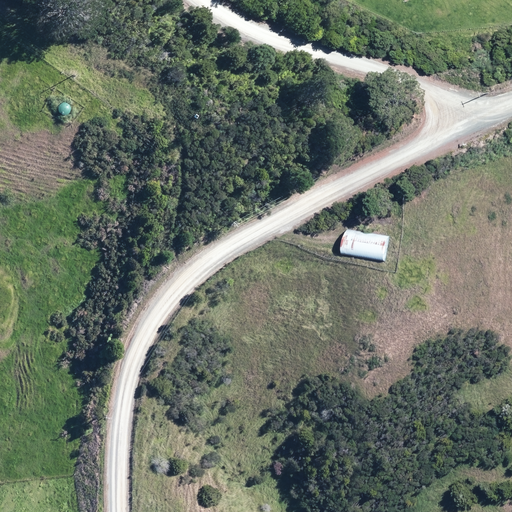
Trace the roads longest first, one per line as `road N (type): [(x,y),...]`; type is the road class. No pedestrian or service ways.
road 1 (unclassified): [(115,511),(134,360),(174,292),(259,230),(476,115)]
road 2 (residential): [(476,115),(389,74),(230,22),(194,0)]
